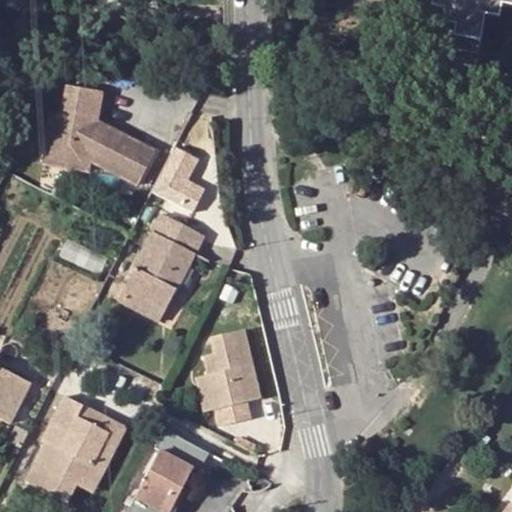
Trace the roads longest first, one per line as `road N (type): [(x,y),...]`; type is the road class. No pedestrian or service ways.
road 1 (residential): [(318,451),(268,259),(243,99),(238,0)]
road 2 (residential): [(511,186),(444,332),(411,382),(318,451)]
